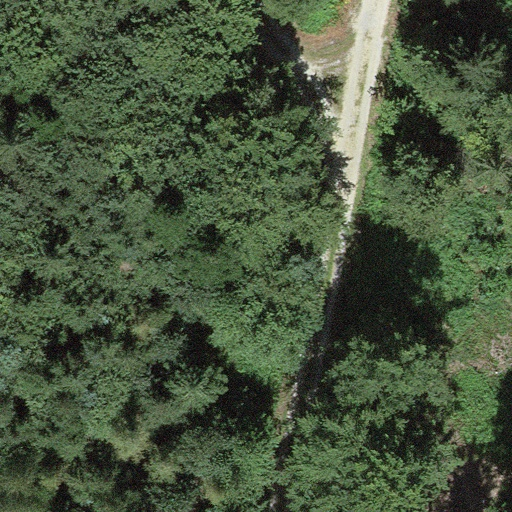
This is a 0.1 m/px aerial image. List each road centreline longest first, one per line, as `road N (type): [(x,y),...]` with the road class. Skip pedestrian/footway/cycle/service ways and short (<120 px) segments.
road 1 (track): [(236,0),(344,152),(288,511)]
road 2 (track): [(344,152),(373,0)]
